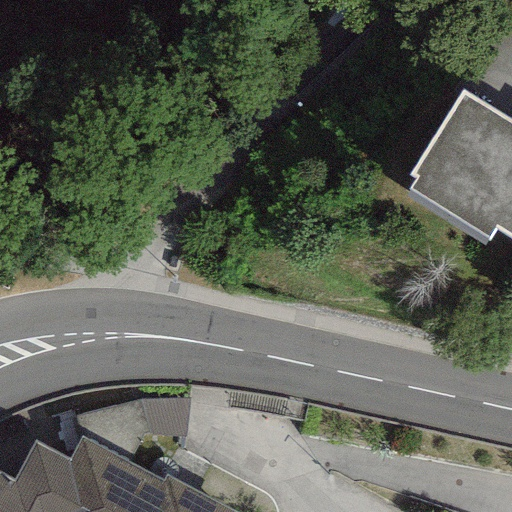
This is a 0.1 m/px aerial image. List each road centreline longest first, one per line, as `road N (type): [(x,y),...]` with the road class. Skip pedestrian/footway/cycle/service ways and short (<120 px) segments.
road 1 (tertiary): [(511,408),(126,330),(0,363)]
road 2 (unknown): [(381,511),(241,429)]
